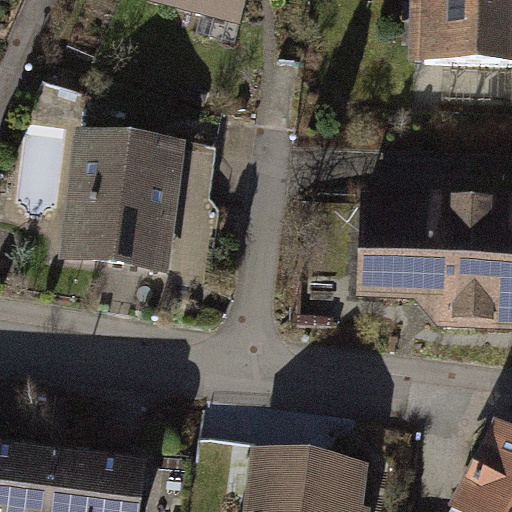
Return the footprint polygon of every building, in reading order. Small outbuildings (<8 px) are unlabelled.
[(247,0),(136,0),(241,27),(247,0)] [(511,0),(414,0),(412,66),(511,69),(511,0)] [(75,128),(59,263),(169,276),(185,141),(75,128)] [(511,196),(362,191),(358,301),(415,303),(438,330),(511,332),(511,196)] [(511,511),(511,429),(496,422),(449,511),(450,511),(511,511)] [(0,445),(0,511),(139,511),(146,464),(0,445)] [(369,466),(252,449),(244,511),(371,511),(372,509),(364,508),(369,466)]
